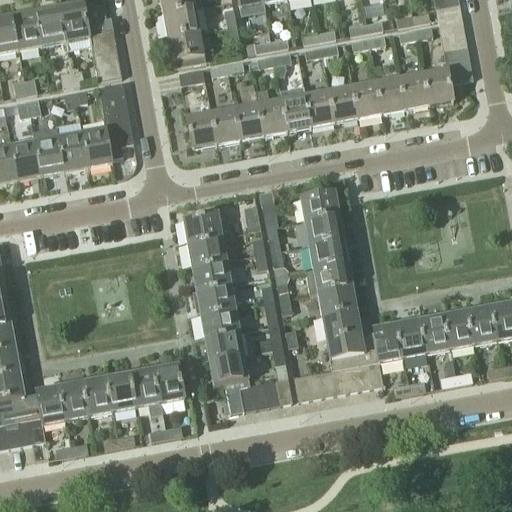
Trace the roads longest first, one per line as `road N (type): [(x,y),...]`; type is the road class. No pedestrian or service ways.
road 1 (residential): [(0,493),(511,398)]
road 2 (residential): [(162,196),(501,138)]
road 3 (residential): [(162,196),(126,0)]
road 4 (residential): [(0,227),(162,196)]
road 5 (residential): [(501,138),(477,0)]
